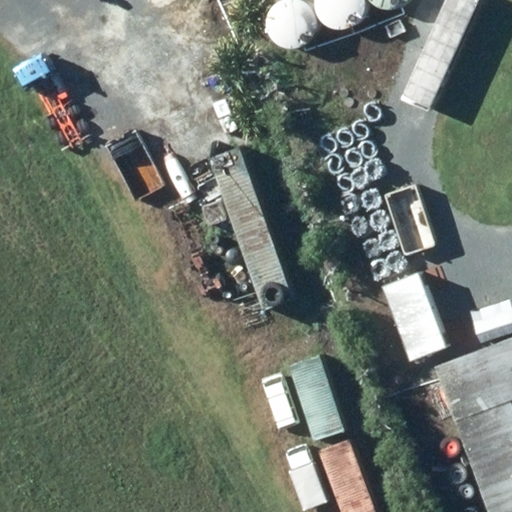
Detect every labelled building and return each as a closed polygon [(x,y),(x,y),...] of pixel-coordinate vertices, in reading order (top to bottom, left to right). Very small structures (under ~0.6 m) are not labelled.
[(79,0),(45,0),(95,102),(123,88),(79,0)] [(427,0),(426,0),(280,0),(260,8),(280,58),(427,0)] [(476,87),(499,23),(457,8),(434,72),(476,87)] [(441,184),(468,105),(424,90),(397,169),(441,184)] [(253,139),(196,159),(212,207),(223,203),(260,315),(307,300),(253,139)] [(423,267),(387,281),(418,360),(454,346),(423,267)] [(511,511),(511,337),(437,363),(487,511),(511,511)] [(373,511),(385,508),(325,349),(291,362),(346,511),(373,511)]
